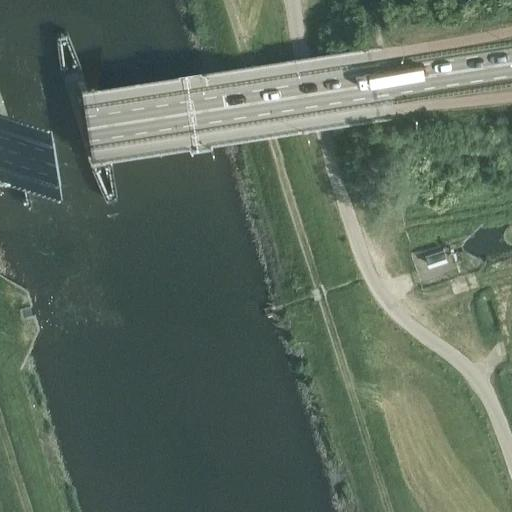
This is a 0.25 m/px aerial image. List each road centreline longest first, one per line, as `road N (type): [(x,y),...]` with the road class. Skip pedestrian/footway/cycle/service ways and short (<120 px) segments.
road 1 (track): [(231,0),(395,511)]
road 2 (unclassified): [(511,468),(482,386),(382,305),(367,276),(293,0)]
road 3 (tertiary): [(0,140),(511,61)]
